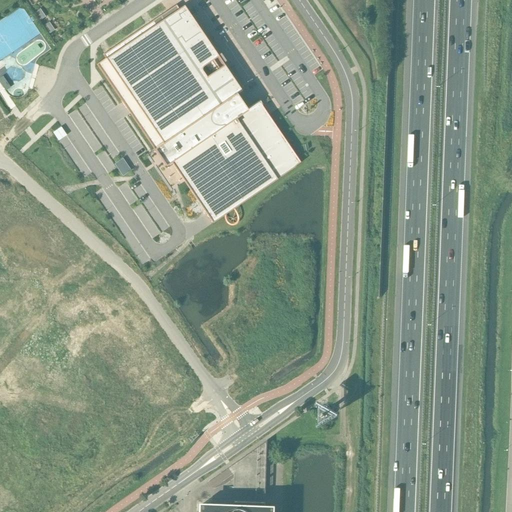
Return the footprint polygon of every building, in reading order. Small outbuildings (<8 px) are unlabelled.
[(105,58),(96,64),(154,149),(165,166),(171,162),(212,223),(269,184),(301,162),(259,100),(246,109),(243,104),(244,103),(244,102),(244,101),(244,100),(244,99),(243,99),(243,98),(242,98),(241,98),(240,98),(239,98),(236,94),(241,91),(183,5),(178,9),(176,5),(103,55),(105,58)] [(317,135),(304,135),(303,152),(316,153),(317,135)] [(136,167),(126,154),(120,159),(129,172),(136,167)] [(0,194),(0,211),(8,203),(11,207),(16,202),(6,193),(3,197),(0,194)] [(31,229),(22,238),(27,243),(31,240),(38,246),(51,232),(44,225),(36,233),(31,229)] [(51,232),(38,246),(45,254),(59,239),(51,232)] [(59,239),(45,254),(53,261),(66,246),(59,239)] [(66,246),(53,261),(61,268),(57,271),(62,276),(71,266),(67,263),(75,254),(66,246)] [(32,259),(28,262),(33,267),(37,263),(32,259)] [(0,288),(10,279),(2,271),(5,268),(0,263),(0,288)] [(37,263),(33,267),(38,271),(41,267),(37,263)] [(71,266),(62,276),(67,281),(71,278),(78,284),(91,270),(84,263),(76,271),(71,266)] [(91,270),(78,284),(85,291),(99,277),(91,270)] [(99,277),(85,291),(93,299),(107,284),(99,277)] [(10,279),(0,288),(0,300),(0,301),(1,300),(3,302),(12,293),(16,297),(25,288),(21,284),(18,287),(10,279)] [(107,284),(93,299),(101,306),(115,292),(107,284)] [(21,302),(12,311),(20,319),(34,305),(27,297),(30,293),(25,288),(16,297),(21,302)] [(69,294),(66,297),(71,302),(74,298),(69,294)] [(80,303),(77,307),(82,311),(85,308),(80,303)] [(34,305),(20,319),(27,326),(36,318),(41,323),(50,314),(45,309),(42,312),(34,305)] [(45,327),(37,335),(46,345),(54,337),(55,338),(60,333),(59,331),(60,330),(52,321),(55,318),(51,313),(50,314),(41,323),(45,327)] [(136,321),(121,332),(127,341),(142,330),(136,321)] [(142,330),(127,341),(133,350),(148,339),(142,330)] [(148,339),(133,350),(139,359),(154,348),(148,339)] [(154,348),(139,359),(145,367),(160,357),(154,348)] [(161,361),(156,364),(158,367),(160,369),(164,365),(161,361)] [(127,367),(123,370),(127,375),(131,372),(127,367)] [(182,379),(171,386),(182,400),(183,400),(183,401),(193,394),(182,379)] [(171,386),(163,392),(173,406),(182,400),(171,386)] [(163,392),(155,397),(165,412),(173,406),(163,392)] [(155,397),(147,403),(157,417),(165,412),(155,397)] [(147,403),(139,409),(149,423),(157,417),(147,403)] [(139,409),(130,414),(141,429),(149,423),(139,409)] [(130,414),(122,420),(132,435),(141,429),(130,414)] [(122,420),(114,426),(124,440),(132,435),(122,420)] [(114,426),(107,431),(108,432),(117,445),(124,440),(114,426)] [(108,432),(99,439),(109,454),(118,447),(117,445),(108,432)] [(99,439),(91,444),(101,459),(109,454),(99,439)] [(233,489),(266,490),(267,440),(207,483),(212,490),(234,474),(233,489)] [(91,444),(83,450),(93,465),(101,459),(91,444)] [(83,450),(74,456),(85,471),(93,465),(83,450)] [(74,456),(66,461),(77,476),(85,471),(74,456)] [(66,461),(58,467),(69,482),(77,476),(66,461)] [(58,467),(50,473),(60,488),(69,482),(58,467)] [(50,473),(42,479),(52,493),(60,488),(50,473)] [(42,479),(33,484),(43,497),(44,499),(52,493),(42,479)] [(32,483),(24,488),(34,503),(43,497),(33,484),(33,485),(32,483)] [(24,488),(16,494),(26,509),(34,503),(24,488)] [(16,494),(8,500),(16,511),(21,511),(26,509),(16,494)] [(16,511),(8,500),(0,505),(0,506),(4,511),(16,511)] [(275,511),(275,505),(265,505),(265,502),(235,501),(235,506),(233,506),(233,505),(209,504),(203,504),(202,511),(275,511)]
